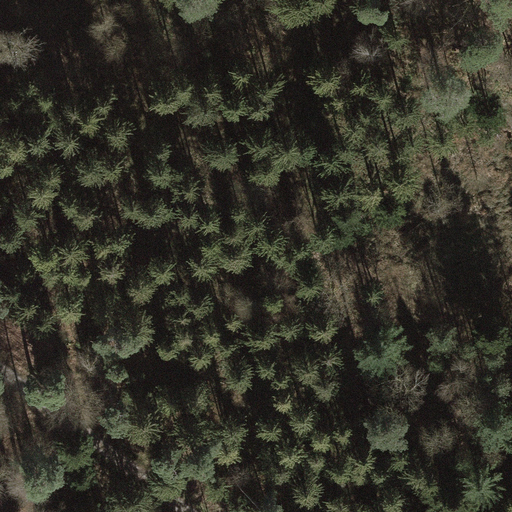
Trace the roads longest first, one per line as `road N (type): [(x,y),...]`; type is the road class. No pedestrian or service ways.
road 1 (track): [(511,349),(374,274),(0,3)]
road 2 (track): [(187,511),(0,374)]
